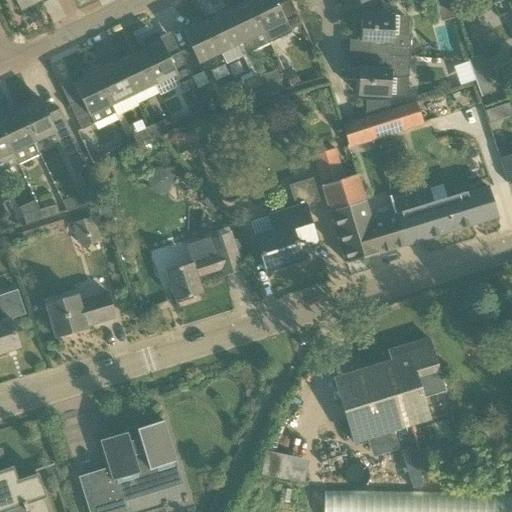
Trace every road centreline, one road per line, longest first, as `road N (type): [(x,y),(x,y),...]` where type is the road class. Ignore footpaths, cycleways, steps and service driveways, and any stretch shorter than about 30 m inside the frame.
road 1 (tertiary): [(0,409),(207,337),(511,252)]
road 2 (track): [(275,318),(288,362),(214,511)]
road 3 (residential): [(8,74),(157,0)]
